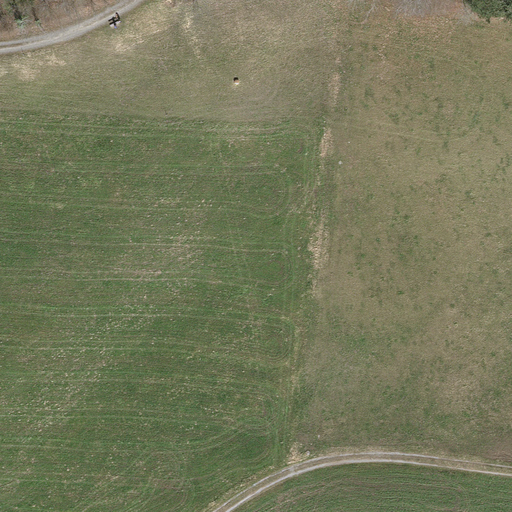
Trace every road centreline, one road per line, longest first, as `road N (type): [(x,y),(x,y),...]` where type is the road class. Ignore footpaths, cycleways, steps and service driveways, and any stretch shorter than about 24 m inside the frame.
road 1 (track): [(218,511),(306,460),(388,448),(511,465)]
road 2 (track): [(131,0),(43,38),(0,46)]
